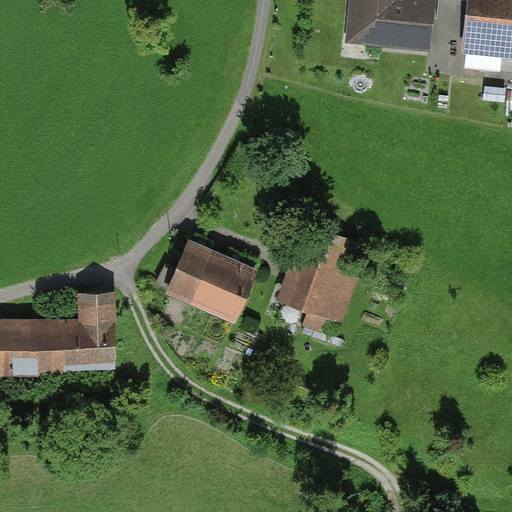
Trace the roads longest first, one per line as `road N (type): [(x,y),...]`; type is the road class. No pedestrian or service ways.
road 1 (unclassified): [(265,0),(253,69),(191,194),(156,238),(124,267),(0,301)]
road 2 (track): [(400,511),(395,484),(374,467),(200,393),(176,375),(149,335),(124,267)]
road 3 (track): [(511,77),(449,69),(455,0)]
road 4 (track): [(289,263),(180,208)]
